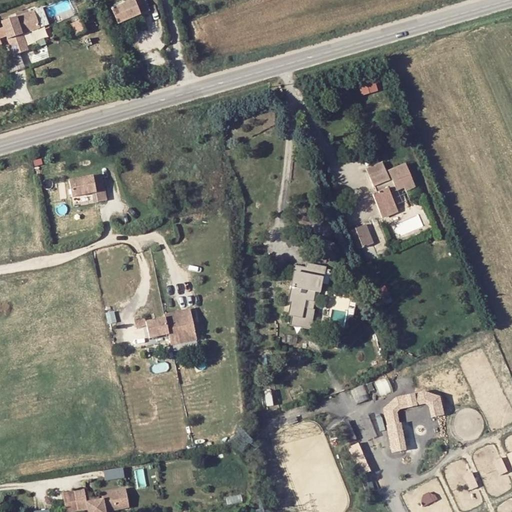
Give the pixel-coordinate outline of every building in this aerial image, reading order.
[(152,6),(148,0),(128,0),(115,7),(122,22),(152,6)] [(2,23),(0,23),(0,44),(10,42),(14,55),(31,50),(26,33),(43,28),(38,10),(1,21),(2,23)] [(377,80),(360,84),(363,95),(380,90),(377,80)] [(403,183),(411,180),(405,164),(389,171),(391,174),(387,176),(382,163),(367,169),(373,186),(375,186),(378,184),(382,192),(378,193),(373,195),(381,213),(396,207),(389,193),(405,187),(403,183)] [(84,187),(86,197),(95,195),(91,176),(82,177),(81,171),(57,175),(60,192),(84,187)] [(406,190),(415,186),(411,180),(403,183),(405,187),(406,190)] [(396,207),(381,213),(384,218),(398,212),(396,207)] [(372,243),(365,225),(356,229),(364,247),(372,243)] [(325,258),(328,242),(320,238),(317,256),(325,258)] [(316,302),(321,274),(322,268),(307,265),(306,269),(296,267),(289,300),(291,300),(289,313),(293,314),(292,324),(309,328),(312,311),(303,309),(304,299),(316,302)] [(184,324),(181,318),(189,315),(184,301),(158,309),(160,312),(141,318),(140,315),(130,318),(132,324),(142,321),(147,334),(164,328),(168,339),(194,331),(191,322),(184,324)] [(427,391),(383,400),(394,452),(410,449),(401,408),(429,403),(427,391)] [(360,442),(350,446),(363,473),(373,469),(360,442)] [(84,501),(95,501),(96,479),(84,480),(84,501)] [(105,479),(96,479),(95,501),(105,500),(106,510),(123,509),(123,504),(145,503),(144,484),(122,486),(122,491),(117,491),(106,491),(105,481),(105,479)] [(105,481),(106,491),(117,491),(117,487),(110,487),(110,481),(105,481)]
